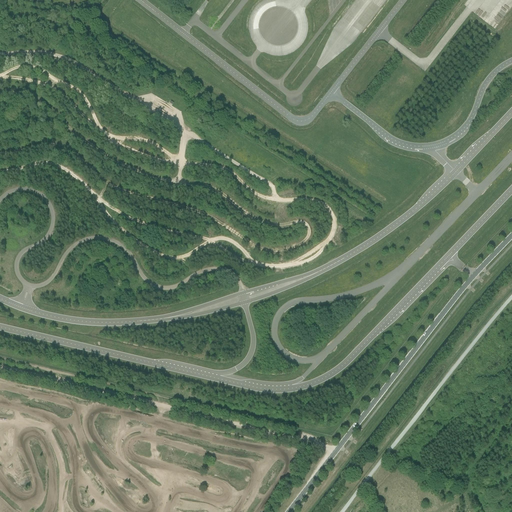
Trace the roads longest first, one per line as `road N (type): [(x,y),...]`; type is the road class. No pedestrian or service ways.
road 1 (track): [(0,170),(52,163),(146,225),(202,238),(248,262),(283,265),(325,247),(334,227),(324,202),(263,197),(229,171),(190,164)]
road 2 (track): [(0,150),(72,147),(106,179),(191,205),(267,251),(304,242),(304,222),(258,221),(204,185),(178,182)]
road 3 (tertiary): [(288,511),(511,235)]
road 4 (track): [(344,451),(0,366)]
road 5 (track): [(511,254),(304,511)]
road 6 (track): [(181,161),(126,149),(107,136),(83,97),(42,71),(21,66),(0,75)]
road 7 (track): [(181,161),(152,143),(107,136),(47,84),(0,77)]
road 8 (track): [(98,198),(109,218),(158,254),(182,257),(220,238),(258,264)]
road 9 (track): [(162,179),(78,136),(47,102),(0,94)]
road 10 (track): [(0,357),(154,395),(164,407)]
